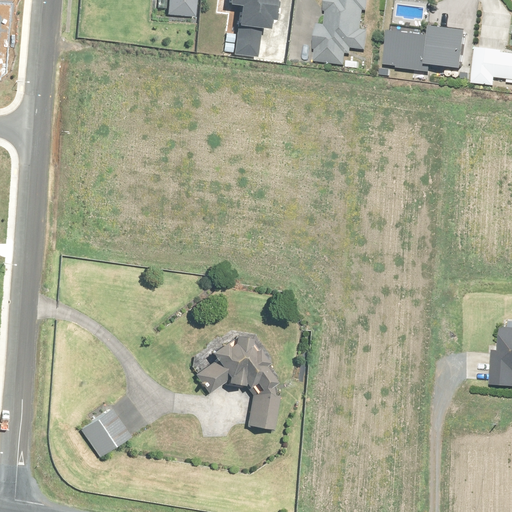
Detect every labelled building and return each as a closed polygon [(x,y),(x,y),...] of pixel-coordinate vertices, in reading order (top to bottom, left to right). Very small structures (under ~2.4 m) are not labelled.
[(192,0),(162,0),(160,19),(191,22),(192,0)] [(238,17),(234,56),(256,58),(260,28),(266,29),(267,20),(271,20),(272,0),(221,0),(220,15),(238,17)] [(364,27),(363,27),(365,6),(366,6),(366,0),(324,0),(322,28),(314,28),(311,64),(344,66),(345,49),(362,50),(364,27)] [(435,78),(437,65),(463,68),(467,29),(432,26),(431,37),(390,31),(384,70),(435,78)] [(511,55),(501,55),(501,52),(476,49),(473,87),(497,90),(498,81),(511,82),(511,55)] [(483,367),(471,367),(471,397),(496,397),(496,387),(511,388),(511,337),(485,336),(483,367)] [(206,396),(229,397),(229,393),(236,399),(233,433),(261,435),(263,402),(260,389),(261,388),(260,386),(259,384),(258,384),(250,374),(256,369),(239,348),(240,345),(237,345),(237,344),(237,345),(220,344),(217,340),(175,371),(182,380),(178,383),(192,402),(206,391),(206,396)] [(119,440),(98,412),(80,426),(100,454),(119,440)]
